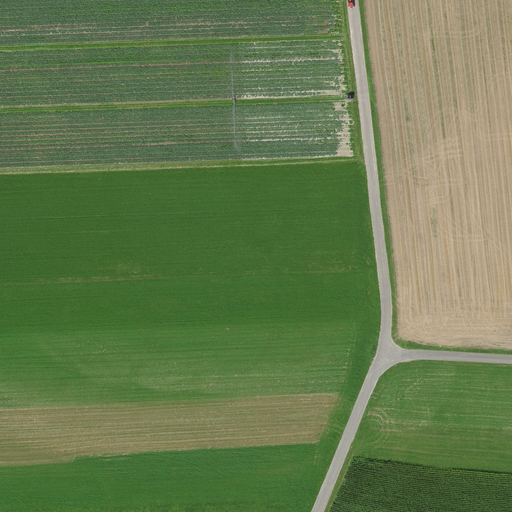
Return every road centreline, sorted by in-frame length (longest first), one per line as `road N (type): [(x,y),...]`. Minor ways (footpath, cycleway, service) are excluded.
road 1 (track): [(352,0),(388,311),(376,372)]
road 2 (unclassified): [(511,359),(412,354),(376,372),(317,511)]
